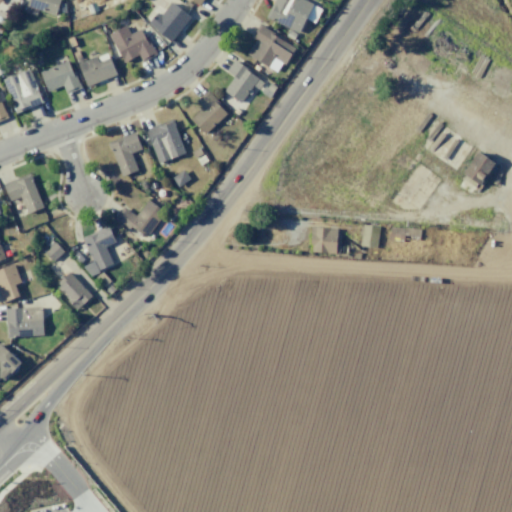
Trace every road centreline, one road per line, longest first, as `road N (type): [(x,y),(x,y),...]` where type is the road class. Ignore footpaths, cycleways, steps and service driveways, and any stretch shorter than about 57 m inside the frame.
road 1 (secondary): [(0,438),(181,254),(364,0)]
road 2 (residential): [(239,0),(200,55),(162,87),(0,153)]
